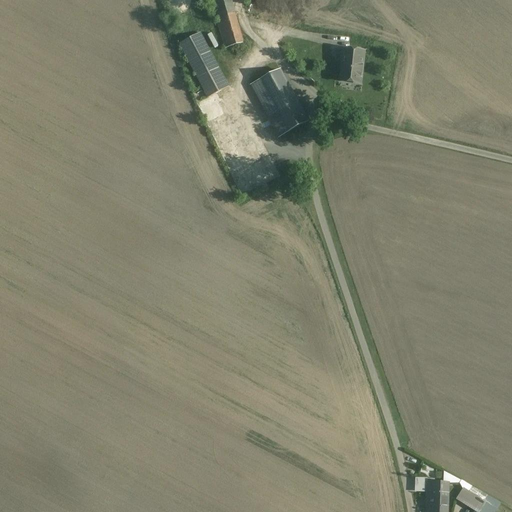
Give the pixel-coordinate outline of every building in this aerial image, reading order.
[(229,0),(211,0),(217,19),(234,14),(229,0)] [(234,14),(217,19),(226,49),(243,44),(234,14)] [(228,87),(200,33),(180,44),(208,98),(228,87)] [(364,52),(344,50),(340,81),(360,83),(364,52)] [(280,70),(252,86),(279,137),(285,134),(307,122),(280,70)] [(262,108),(255,110),(257,118),(265,116),(262,108)] [(446,511),(447,484),(428,484),(426,511),(446,511)] [(473,496),(463,489),(457,498),(468,505),(473,496)] [(485,503),(473,496),(468,505),(479,511),(485,503)]
